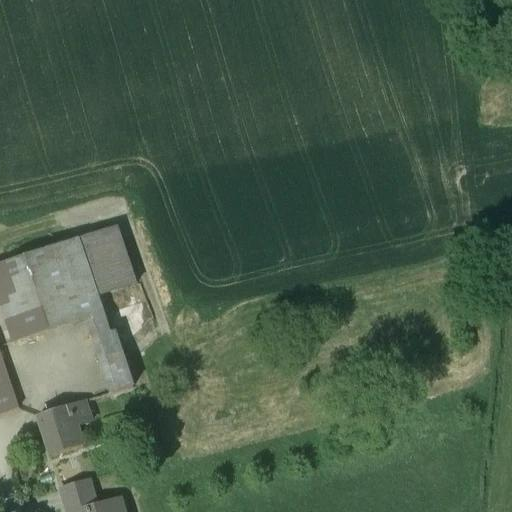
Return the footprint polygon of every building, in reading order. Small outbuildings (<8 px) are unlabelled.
[(76,242),(95,300),(137,287),(118,228),(76,242)] [(82,321),(100,315),(95,300),(76,242),(0,265),(0,318),(8,344),(82,321)] [(105,397),(108,396),(130,389),(107,313),(100,315),(82,321),(105,397)] [(0,357),(0,415),(17,410),(0,357)] [(87,403),(92,419),(114,412),(108,396),(105,397),(87,403)] [(34,420),(46,460),(99,443),(92,419),(87,403),(34,420)] [(85,511),(96,509),(96,508),(88,481),(60,489),(66,511),(85,511)] [(96,509),(85,511),(122,511),(120,501),(96,508),(96,509)]
